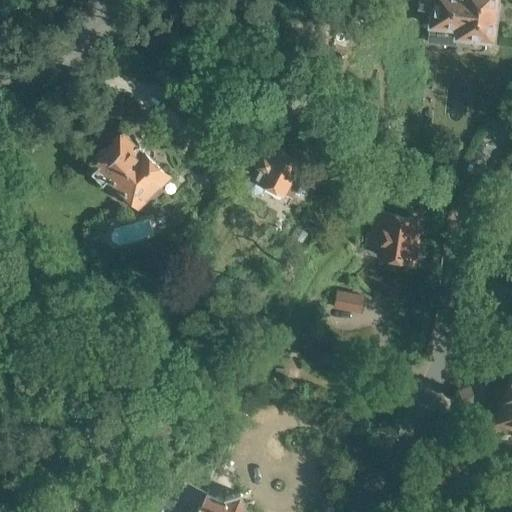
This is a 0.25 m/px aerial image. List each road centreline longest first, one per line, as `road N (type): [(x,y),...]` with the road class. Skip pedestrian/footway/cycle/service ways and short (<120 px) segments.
road 1 (residential): [(359,511),(430,381),(448,331),(469,196),(511,117)]
road 2 (residential): [(0,90),(70,52),(100,0)]
